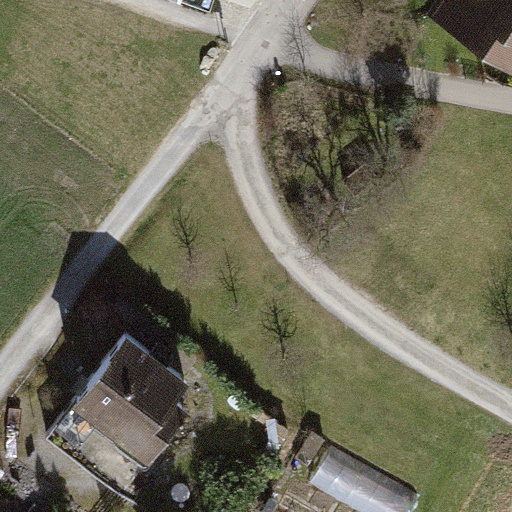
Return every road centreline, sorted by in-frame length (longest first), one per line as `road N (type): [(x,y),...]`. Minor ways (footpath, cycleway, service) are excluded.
road 1 (track): [(263,44),(232,123),(254,202),(292,259),(363,321),(511,406)]
road 2 (track): [(0,378),(263,44)]
